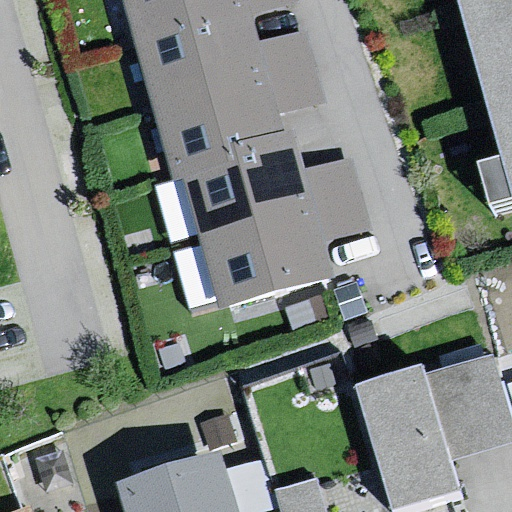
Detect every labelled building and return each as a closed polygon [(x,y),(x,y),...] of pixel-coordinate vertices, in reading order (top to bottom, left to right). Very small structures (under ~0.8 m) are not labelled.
[(122,0),(174,183),(182,180),(220,315),(338,282),(328,247),(307,172),(296,136),(289,138),(283,116),(263,44),(255,17),(250,0),(122,0)] [(296,0),(250,0),(255,17),(299,5),(296,0)] [(511,0),(461,0),(506,165),(483,171),(493,208),(511,202),(511,0)] [(307,32),(263,44),(283,116),(327,104),(307,32)] [(353,159),(307,172),(328,247),(374,234),(353,159)] [(179,344),(160,349),(166,370),(185,365),(179,344)] [(427,373),(357,393),(391,511),(409,511),(462,497),(453,464),(511,446),(511,411),(497,358),(429,378),(427,373)] [(332,365),(312,371),(317,390),(337,384),(332,365)] [(230,416),(203,424),(212,452),(239,443),(230,416)] [(237,511),(222,460),(122,490),(128,511),(237,511)] [(327,511),(319,481),(278,492),(284,511),(327,511)]
